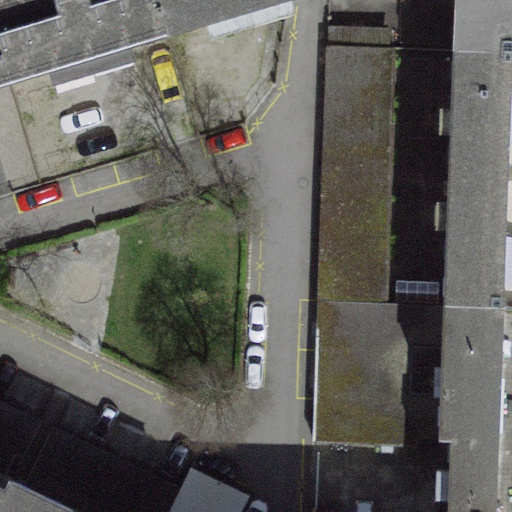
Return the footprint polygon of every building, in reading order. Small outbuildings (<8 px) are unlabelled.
[(158,0),(0,0),(0,49),(10,83),(169,35),(158,0)] [(158,0),(169,35),(284,0),(158,0)] [(511,0),(463,0),(463,9),(455,9),(454,51),(511,52),(511,0)] [(326,45),(316,299),(385,302),(393,46),(326,45)] [(0,49),(0,85),(10,83),(0,49)] [(511,307),(511,52),(454,51),(444,305),(511,307)] [(511,511),(511,307),(444,305),(385,302),(316,299),(312,441),(416,442),(415,437),(451,437),(447,511),(511,511)] [(39,424),(0,405),(0,475),(11,481),(39,424)] [(50,428),(22,487),(79,511),(169,511),(180,491),(50,428)] [(238,511),(246,497),(191,468),(169,511),(238,511)] [(79,511),(22,487),(11,481),(0,475),(0,511),(79,511)]
